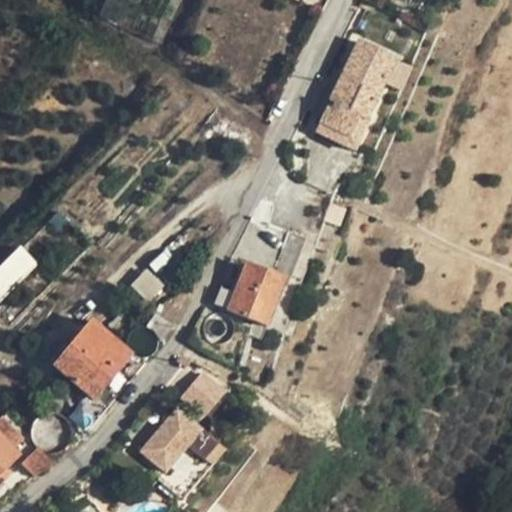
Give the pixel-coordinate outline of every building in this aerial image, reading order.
[(359,42),(340,80),(347,83),(336,106),(329,102),(315,132),(354,151),(368,121),(366,120),(395,59),(359,42)] [(340,80),(329,102),(336,106),(347,83),(340,80)] [(214,306),(228,311),(266,327),(284,281),(289,283),(305,239),(288,231),(270,275),(246,265),(236,292),(222,287),(214,306)] [(0,299),(38,262),(20,245),(0,265),(0,299)] [(132,355),(91,322),(53,366),(95,400),(111,381),(106,377),(115,366),(120,370),(132,355)] [(120,370),(115,366),(106,377),(111,381),(120,370)] [(202,370),(179,398),(203,418),(226,390),(202,370)] [(176,410),(140,452),(165,473),(159,481),(182,501),(225,451),(202,431),(176,410)] [(0,476),(20,457),(13,450),(23,441),(1,419),(0,420),(0,476)] [(37,450),(22,465),(35,478),(51,462),(37,450)] [(101,511),(95,503),(82,511),(81,511),(101,511)]
